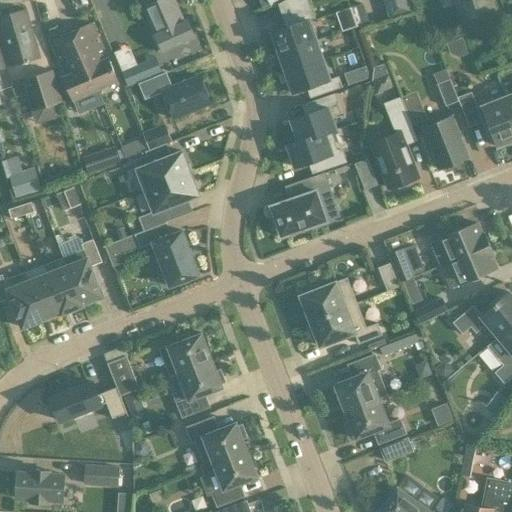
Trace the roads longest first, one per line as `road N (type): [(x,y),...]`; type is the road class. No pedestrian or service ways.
road 1 (residential): [(239,280),(231,249),(254,116),(219,0)]
road 2 (residential): [(239,280),(504,181)]
road 3 (residential): [(239,280),(56,353),(0,397)]
road 4 (residential): [(326,511),(239,280)]
